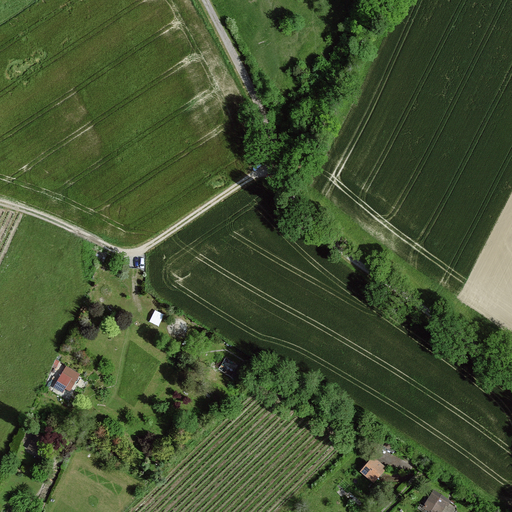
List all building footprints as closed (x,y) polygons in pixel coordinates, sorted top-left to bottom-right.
[(241,367),(225,357),(218,368),(235,378),(241,367)] [(71,378),(64,374),(55,387),(63,392),(71,378)] [(36,436),(30,448),(49,458),(55,447),(36,436)] [(384,467),(373,457),(362,470),(373,480),(384,467)] [(450,501),(433,490),(423,506),(431,511),(441,511),(446,505),(447,505),(450,501)]
